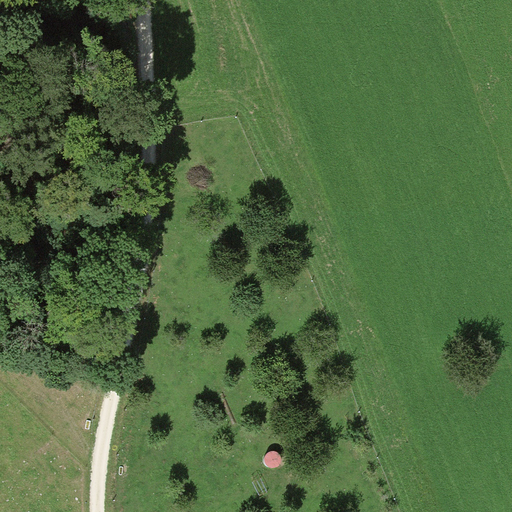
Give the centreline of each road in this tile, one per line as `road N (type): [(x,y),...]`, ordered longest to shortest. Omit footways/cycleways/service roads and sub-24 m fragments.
road 1 (track): [(93,511),(96,452),(133,257),(134,0)]
road 2 (track): [(123,334),(166,383),(213,511)]
